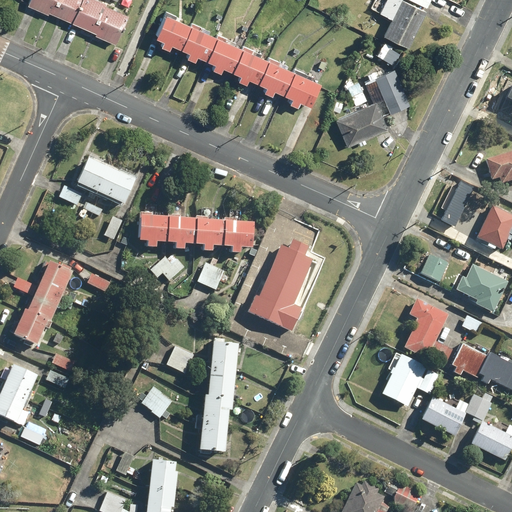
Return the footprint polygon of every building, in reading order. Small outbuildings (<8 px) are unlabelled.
[(29,0),(26,9),(45,17),(46,15),(92,34),(90,38),(111,47),(123,18),(102,9),(103,7),(86,0),(29,0)] [(377,14),(375,17),(386,22),(378,38),(404,51),(422,15),(391,0),(374,0),(369,10),(377,14)] [(428,0),(403,0),(424,10),(428,0)] [(197,30),(188,26),(186,31),(172,25),(174,20),(161,14),(149,41),(156,44),(153,51),(162,55),(165,48),(182,56),(179,62),(187,66),(190,60),(208,67),(205,74),(214,78),(217,71),(235,79),(232,86),(240,89),(243,83),(259,90),(256,96),(265,100),(268,94),(286,102),(283,108),(292,112),(295,106),(303,109),(312,87),(300,82),(302,76),(290,71),(288,76),(274,70),(276,65),(265,60),(262,65),(248,59),(250,53),(239,48),(237,54),(221,47),(223,41),(214,37),(212,43),(194,35),(197,30)] [(406,106),(391,72),(361,85),(369,104),(379,99),(386,115),(406,106)] [(372,106),(366,109),(364,105),(352,109),(354,113),(332,122),(342,148),(354,144),(355,148),(363,145),(362,141),(382,133),(372,106)] [(495,180),(497,185),(511,181),(511,153),(480,162),(486,183),(495,180)] [(139,175),(92,156),(82,181),(129,199),(139,175)] [(83,194),(65,185),(61,195),(78,204),(83,194)] [(470,242),(496,253),(501,242),(505,244),(507,240),(511,242),(511,219),(486,208),(470,242)] [(237,249),(244,250),(244,245),(257,246),(258,217),(145,212),(144,237),(150,237),(149,246),(160,246),(160,240),(180,241),(179,247),(188,247),(188,241),(207,242),(207,248),(216,249),(216,242),(237,243),(237,249)] [(116,239),(122,219),(113,216),(106,235),(116,239)] [(316,265),(282,251),(251,322),(285,336),(316,265)] [(169,260),(166,257),(151,270),(164,285),(185,267),(174,255),(169,260)] [(446,266),(426,256),(416,275),(436,285),(446,266)] [(68,294),(65,293),(76,268),(52,258),(32,307),(29,306),(19,331),(41,340),(49,322),(53,323),(61,304),(64,305),(68,294)] [(225,271),(207,263),(199,281),(217,289),(225,271)] [(461,280),(458,279),(452,292),(471,302),(469,306),(488,315),(504,284),(468,266),(461,280)] [(111,282),(93,273),(88,282),(107,291),(111,282)] [(37,284),(20,277),(15,287),(33,294),(37,284)] [(85,295),(77,293),(71,310),(78,312),(85,295)] [(445,349),(433,344),(445,316),(411,302),(405,317),(412,321),(400,350),(426,361),(438,366),(445,349)] [(480,325),(463,317),(457,329),(475,336),(480,325)] [(216,339),(212,393),(206,393),(205,415),(198,415),(197,428),(202,428),(200,453),(212,454),(212,449),(230,450),(233,407),(236,407),(240,341),(216,339)] [(196,355),(176,346),(168,364),(187,373),(196,355)] [(449,371),(448,375),(457,378),(458,374),(476,382),(475,384),(483,388),(485,384),(511,395),(511,367),(483,356),(482,359),(456,348),(447,370),(449,371)] [(76,361),(57,353),(53,362),(72,370),(76,361)] [(435,377),(421,371),(421,370),(394,358),(376,397),(403,409),(412,391),(426,397),(435,377)] [(16,363),(14,369),(8,366),(3,378),(5,379),(0,389),(0,410),(17,418),(15,421),(25,426),(31,412),(25,410),(41,373),(16,363)] [(71,378),(52,370),(48,379),(67,387),(71,378)] [(174,400),(156,386),(143,403),(160,417),(174,400)] [(489,404),(487,404),(490,398),(481,395),(478,400),(469,396),(461,415),(481,423),(489,404)] [(53,402),(46,399),(40,414),(47,417),(53,402)] [(461,416),(426,400),(415,424),(450,440),(461,416)] [(511,429),(504,427),(501,434),(476,424),(467,446),(501,461),(511,438),(511,434),(511,429)] [(46,435),(26,427),(22,436),(42,445),(46,435)] [(135,468),(130,466),(135,455),(119,448),(112,464),(120,467),(118,471),(127,474),(128,472),(133,474),(135,468)] [(179,461),(155,459),(149,511),(173,511),(174,505),(178,506),(181,469),(178,469),(179,461)] [(391,487),(388,492),(359,477),(358,479),(341,511),(342,511),(386,511),(389,506),(401,511),(408,511),(415,498),(412,496),(414,493),(402,487),(400,491),(391,487)] [(122,511),(127,499),(109,492),(101,510),(106,511),(122,511)]
